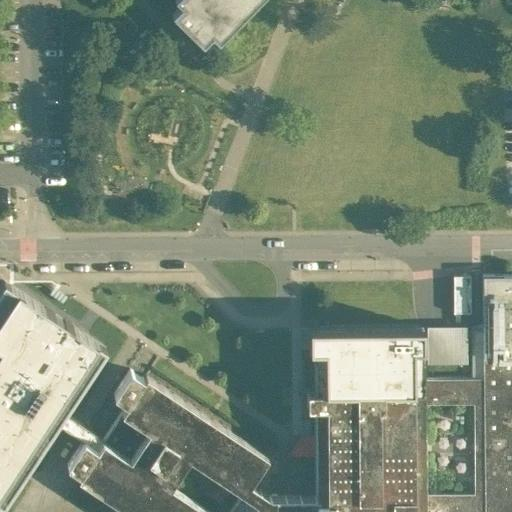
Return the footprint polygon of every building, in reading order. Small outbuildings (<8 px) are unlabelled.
[(511,0),(175,0),(181,5),(172,14),(203,45),(212,35),(218,42),(259,0),(511,0)] [(511,511),(511,273),(482,274),(482,328),(472,329),(472,377),(423,378),(423,355),(422,355),(422,350),(422,347),(423,346),(422,325),(308,326),(308,347),(315,347),(315,356),(313,356),(314,388),(306,388),(306,404),(314,404),(314,494),(284,494),(269,494),(249,481),(267,454),(145,374),(143,377),(130,368),(113,393),(126,402),(103,437),(96,447),(83,439),(66,464),(79,472),(77,476),(123,506),(131,511),(511,511)] [(0,501),(3,504),(57,422),(64,411),(106,347),(11,284),(4,279),(1,284),(0,284),(0,501)] [(126,314),(137,293),(124,286),(113,308),(126,314)] [(466,325),(427,325),(427,362),(466,363),(466,325)] [(80,421),(64,411),(57,422),(73,432),(83,439),(96,447),(103,437),(80,421)]
